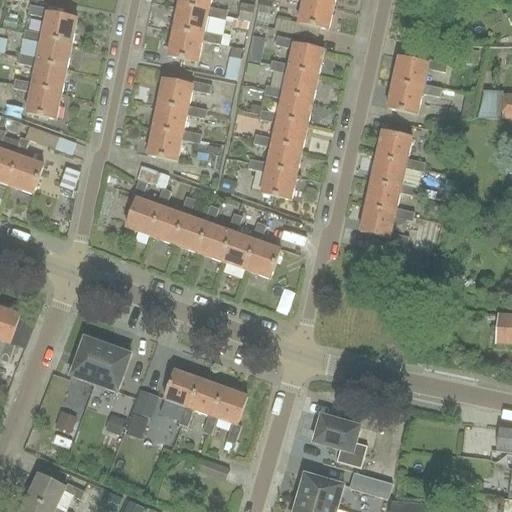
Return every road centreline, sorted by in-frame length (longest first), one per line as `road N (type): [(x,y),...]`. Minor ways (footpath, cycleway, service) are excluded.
road 1 (residential): [(297,356),(383,0)]
road 2 (residential): [(74,273),(133,0)]
road 3 (residential): [(297,356),(74,273)]
road 4 (residential): [(511,402),(297,356)]
road 5 (residential): [(0,457),(74,273)]
road 6 (residential): [(255,511),(297,356)]
